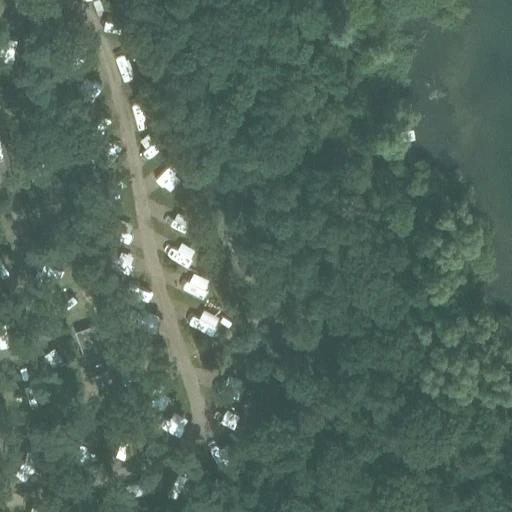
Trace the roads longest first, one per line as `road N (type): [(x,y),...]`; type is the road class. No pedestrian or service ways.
road 1 (track): [(0,497),(29,498),(167,464),(199,426),(154,268),(119,92),(89,11)]
road 2 (track): [(0,377),(42,320),(17,252),(13,202),(0,182)]
road 3 (track): [(3,184),(21,130),(4,73),(13,23)]
